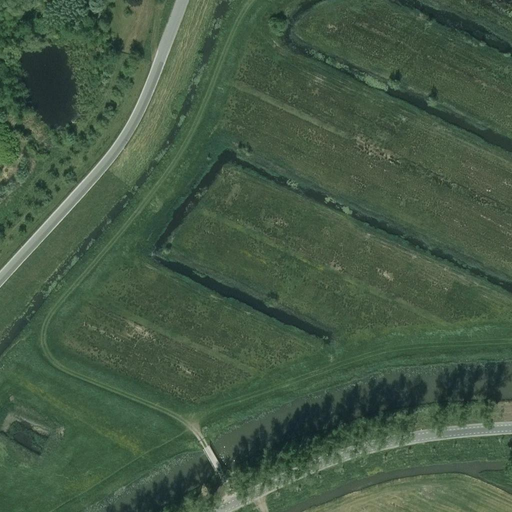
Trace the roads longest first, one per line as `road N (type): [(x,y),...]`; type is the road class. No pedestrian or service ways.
road 1 (track): [(253,0),(188,143),(43,330),(46,353),(60,367),(194,428)]
road 2 (unclassified): [(0,277),(119,141),(179,0)]
road 3 (unclassified): [(214,511),(363,448),(511,427)]
